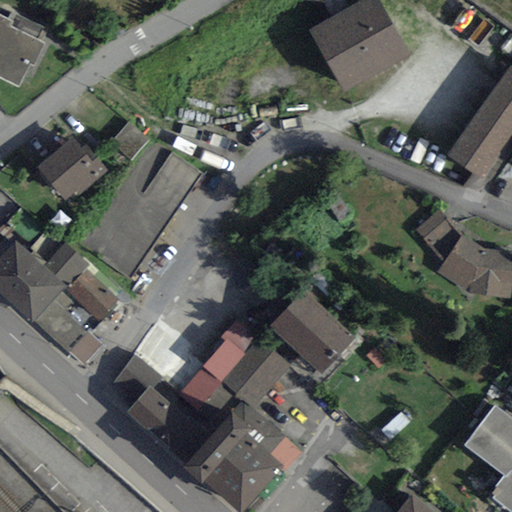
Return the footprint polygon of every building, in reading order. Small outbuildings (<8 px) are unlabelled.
[(346,87),(408,53),(379,0),(368,0),(315,29),(346,87)] [(0,16),(0,65),(25,79),(45,40),(0,16)] [(511,145),(511,71),(455,153),(490,177),(511,145)] [(118,140),(138,157),(155,137),(134,121),(118,140)] [(100,166),(77,139),(42,169),(65,196),(100,166)] [(511,284),(511,253),(485,248),(465,237),(450,260),(476,281),(511,284)] [(0,289),(69,353),(89,331),(70,313),(80,302),(16,243),(0,259),(0,289)] [(117,298),(88,272),(70,291),(99,317),(117,298)] [(351,339),(302,293),(275,322),(324,368),(351,339)] [(257,396),(287,364),(259,339),(230,371),(257,396)] [(197,459),(210,444),(150,390),(137,404),(197,459)] [(297,445),(247,402),(197,460),(247,503),(297,445)] [(511,420),(498,410),(471,444),(511,474),(511,420)] [(430,511),(413,498),(402,511),(430,511)]
